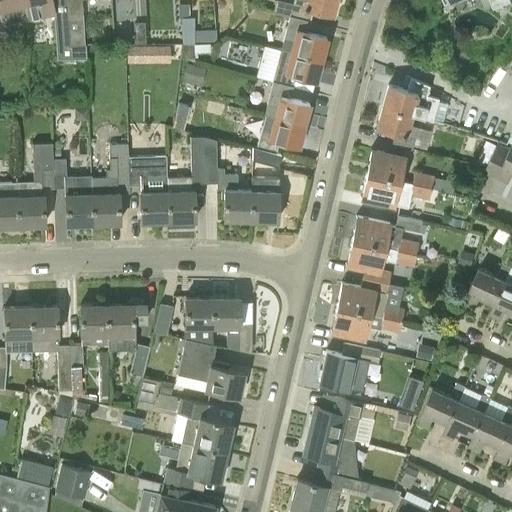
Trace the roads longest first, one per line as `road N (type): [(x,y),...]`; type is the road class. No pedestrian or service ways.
road 1 (residential): [(312,280),(240,260),(0,262)]
road 2 (tertiary): [(312,280),(383,0)]
road 3 (tertiary): [(250,511),(312,280)]
road 4 (residential): [(511,494),(402,442)]
